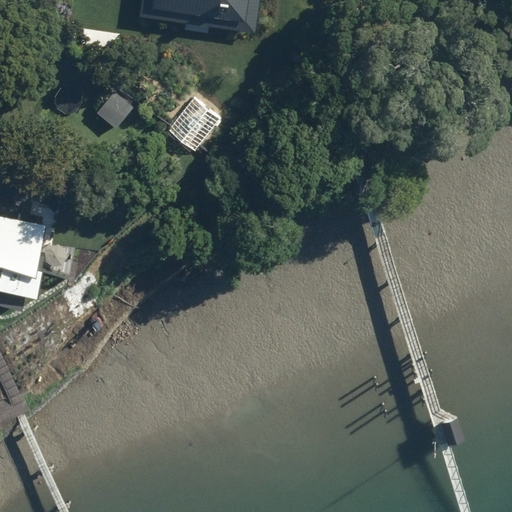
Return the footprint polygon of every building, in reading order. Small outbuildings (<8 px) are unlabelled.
[(145,0),(145,7),(253,21),(255,0),(145,0)] [(96,103),(115,118),(127,104),(108,89),(96,103)] [(170,123),(197,144),(223,110),(196,90),(170,123)] [(0,296),(26,301),(29,283),(37,284),(40,267),(35,266),(43,218),(31,216),(38,175),(4,169),(0,192),(0,296)] [(382,214),(372,217),(376,232),(386,229),(382,214)] [(445,416),(451,436),(467,431),(461,411),(445,416)]
